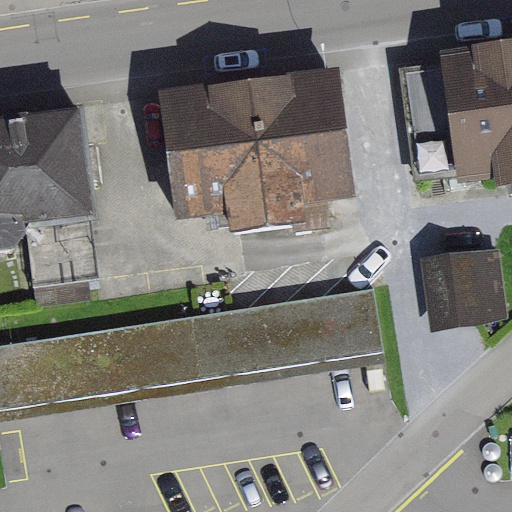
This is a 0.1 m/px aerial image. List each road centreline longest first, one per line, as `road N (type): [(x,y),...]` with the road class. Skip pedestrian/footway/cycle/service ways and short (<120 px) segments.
road 1 (secondary): [(0,66),(296,23)]
road 2 (residential): [(511,367),(356,511)]
road 3 (secondary): [(296,23),(475,0)]
